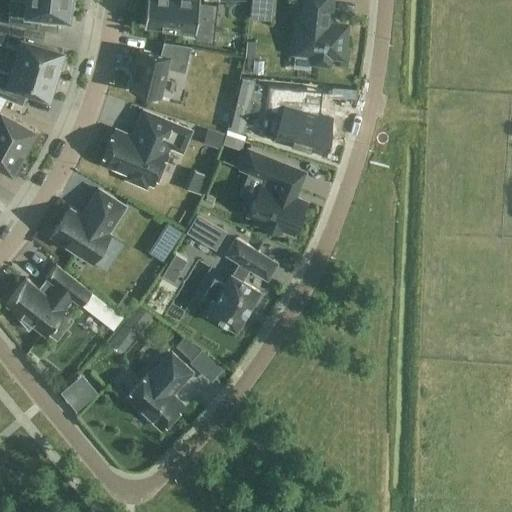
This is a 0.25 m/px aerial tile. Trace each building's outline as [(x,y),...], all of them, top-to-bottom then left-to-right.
[(9,0),(8,22),(11,23),(45,29),(37,27),(38,15),(68,18),(69,9),(73,10),(73,0),(27,0),(28,1),(22,0),(9,0)] [(147,0),(145,26),(195,32),(196,32),(198,16),(216,18),(217,3),(200,1),(199,0),(147,0)] [(297,20),(294,52),(314,54),(314,62),(328,64),(329,56),(343,57),(346,25),(329,23),(331,0),(302,0),(301,21),(297,20)] [(334,0),(334,12),(352,13),(353,0),(365,0),(364,0),(334,0)] [(293,12),(229,15),(230,33),(253,32),(253,40),(295,37),(293,12)] [(18,49),(14,61),(56,74),(63,50),(36,42),(40,29),(45,30),(45,29),(11,23),(4,45),(18,49)] [(132,76),(129,90),(160,97),(167,68),(184,73),(191,46),(163,41),(160,54),(139,49),(136,62),(134,62),(131,76),(132,76)] [(56,74),(14,61),(11,73),(0,69),(0,95),(22,105),(22,104),(17,103),(21,89),(49,98),(56,74)] [(308,148),(320,151),(329,117),(298,108),(300,89),(303,89),(303,87),(266,84),(264,108),(281,112),(273,138),(290,143),(288,147),(307,152),(308,148)] [(0,137),(24,151),(28,143),(34,141),(39,131),(0,110),(0,137)] [(143,110),(143,112),(132,136),(115,129),(113,134),(110,135),(107,142),(108,146),(101,162),(128,173),(131,180),(141,185),(148,182),(153,184),(169,145),(181,151),(190,130),(143,110)] [(24,151),(0,137),(0,165),(16,174),(21,165),(19,159),(24,151)] [(305,201),(294,196),(304,171),(248,149),(241,167),(263,176),(248,214),(263,220),(262,224),(280,231),(281,228),(293,232),(305,201)] [(110,234),(107,232),(124,205),(98,189),(86,208),(89,210),(84,218),(69,208),(52,235),(92,261),(110,234)] [(151,245),(165,254),(180,230),(167,221),(151,245)] [(249,268),(250,268),(267,279),(277,262),(236,237),(226,254),(240,262),(232,275),(231,275),(208,313),(236,330),(259,292),(241,281),(249,268)] [(164,262),(181,275),(192,260),(174,248),(164,262)] [(71,297),(81,304),(91,291),(56,264),(45,277),(54,284),(46,294),(26,278),(5,304),(18,314),(17,316),(28,329),(32,325),(45,335),(65,308),(64,307),(71,297)] [(135,301),(122,338),(133,342),(137,331),(146,334),(155,308),(135,301)] [(179,340),(194,353),(200,345),(186,333),(179,340)] [(148,372),(127,396),(141,408),(141,413),(147,419),(152,418),(161,427),(183,404),(170,392),(175,386),(176,388),(192,371),(171,352),(151,374),(148,372)]
